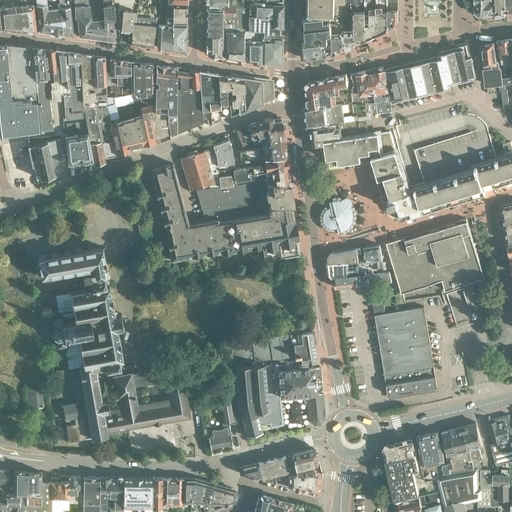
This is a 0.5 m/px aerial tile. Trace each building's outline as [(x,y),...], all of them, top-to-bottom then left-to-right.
[(0,0),(0,21),(1,26),(1,27),(13,28),(9,0),(0,0)] [(9,0),(13,28),(24,29),(20,0),(9,0)] [(36,31),(33,5),(32,0),(20,0),(24,29),(36,31)] [(39,31),(49,32),(45,0),(32,0),(33,5),(36,5),(39,31)] [(45,0),(49,32),(62,33),(59,7),(58,0),(45,0)] [(59,7),(62,33),(73,34),(75,35),(70,0),(58,0),(59,7)] [(91,21),(89,0),(73,0),(74,7),(75,14),(77,16),(78,36),(92,38),(90,21),(91,21)] [(102,39),(102,29),(104,28),(103,19),(104,19),(102,5),(101,0),(89,0),(91,21),(90,21),(92,38),(102,39)] [(113,2),(112,0),(101,0),(102,5),(104,19),(103,19),(104,28),(102,29),(102,39),(116,41),(113,2)] [(112,0),(113,2),(123,2),(122,8),(117,8),(118,42),(130,43),(131,43),(132,18),(135,18),(135,10),(136,10),(136,0),(112,0)] [(136,0),(136,10),(135,10),(135,18),(132,18),(131,43),(141,44),(141,45),(152,46),(153,34),(154,35),(157,6),(147,6),(147,0),(136,0)] [(172,49),(172,25),(172,5),(172,3),(168,3),(168,0),(159,0),(159,4),(158,24),(157,47),(172,49)] [(307,0),(308,15),(307,19),(331,16),(343,14),(351,13),(350,12),(349,12),(347,12),(346,0),(307,0)] [(365,39),(364,0),(347,0),(349,12),(350,12),(355,12),(355,18),(355,44),(365,39)] [(364,0),(365,39),(376,34),(376,3),(376,1),(376,0),(364,0)] [(376,34),(388,29),(388,1),(387,0),(376,0),(376,1),(376,3),(376,34)] [(397,22),(397,0),(387,0),(388,1),(388,29),(394,26),(397,22)] [(474,0),(475,12),(479,15),(496,13),(495,1),(495,0),(474,0)] [(495,0),(495,1),(496,13),(505,11),(505,0),(495,0)] [(274,5),(274,3),(268,2),(268,5),(249,4),(248,24),(249,24),(248,29),(263,30),(281,31),(281,27),(282,27),(282,5),(274,5)] [(186,25),(187,5),(187,3),(172,3),(172,5),(172,25),(186,25)] [(223,15),(223,7),(221,7),(221,9),(206,9),(206,21),(222,21),(223,15)] [(235,15),(235,7),(223,7),(223,15),(235,15)] [(245,24),(245,8),(235,7),(235,15),(235,20),(238,20),(238,27),(235,27),(235,31),(234,31),(233,58),(243,60),(244,32),(245,32),(245,30),(245,24)] [(343,49),(355,44),(355,18),(355,12),(350,12),(351,13),(343,14),(343,23),(343,49)] [(331,22),(331,26),(331,30),(332,43),(332,54),(343,49),(343,23),(343,14),(331,16),(331,22)] [(235,20),(235,15),(223,15),(222,21),(226,23),(225,57),(233,58),(234,31),(235,31),(235,27),(238,27),(238,20),(235,20)] [(303,30),(320,27),(331,26),(331,22),(331,16),(307,19),(303,19),(303,30)] [(222,21),(206,21),(206,33),(219,33),(219,29),(222,29),(222,21)] [(186,25),(172,25),(172,49),(184,51),(186,49),(186,25)] [(331,26),(320,27),(303,30),(304,45),(327,42),(327,31),(331,30),(331,26)] [(219,33),(206,33),(205,51),(208,54),(222,57),(222,29),(219,29),(219,33)] [(245,30),(245,32),(245,40),(245,60),(263,63),(263,30),(248,29),(248,30),(245,30)] [(281,37),(281,31),(263,30),(263,63),(278,63),(282,59),(282,37),(281,37)] [(511,73),(511,66),(505,39),(497,40),(500,58),(501,64),(502,64),(503,70),(505,77),(511,76),(511,73)] [(511,76),(505,77),(503,70),(500,70),(499,60),(496,60),(494,41),(482,44),(486,84),(495,83),(496,85),(498,84),(499,85),(505,84),(511,82),(511,76)] [(6,43),(0,43),(0,125),(14,124),(11,98),(6,43)] [(33,55),(32,46),(24,45),(24,44),(15,44),(7,43),(6,43),(11,98),(14,124),(0,125),(0,136),(41,131),(37,91),(34,55),(33,55)] [(332,54),(332,43),(302,47),(302,57),(304,59),(329,55),(332,54)] [(50,86),(46,47),(32,46),(33,55),(34,55),(37,91),(41,131),(53,129),(48,86),(50,86)] [(443,84),(476,76),(472,56),(469,57),(467,46),(440,53),(440,55),(390,67),(390,70),(386,72),(390,101),(394,100),(393,100),(443,88),(443,84)] [(55,49),(46,47),(50,86),(52,100),(61,99),(55,49)] [(67,51),(55,49),(61,99),(62,113),(72,112),(71,105),(67,51)] [(83,111),(80,52),(67,51),(71,105),(72,112),(83,111)] [(99,131),(95,110),(94,100),(94,91),(88,91),(88,88),(94,88),(92,54),(80,52),(83,111),(85,111),(93,161),(94,166),(106,162),(105,158),(99,131)] [(95,110),(106,110),(106,92),(105,56),(92,54),(94,88),(94,91),(94,100),(95,110)] [(139,61),(130,60),(110,57),(110,90),(114,90),(114,96),(125,93),(131,93),(135,107),(140,106),(156,103),(156,77),(153,77),(153,63),(139,61)] [(156,77),(156,103),(155,136),(159,136),(159,135),(162,135),(162,134),(165,134),(165,133),(168,133),(168,134),(169,134),(169,135),(171,135),(168,119),(168,65),(156,63),(156,77)] [(176,67),(168,65),(168,119),(171,135),(176,133),(176,67)] [(381,93),(387,92),(384,66),(370,68),(374,92),(375,101),(376,109),(377,113),(390,112),(390,108),(378,109),(379,102),(382,101),(381,93)] [(176,133),(189,128),(203,122),(199,71),(176,67),(176,133)] [(354,102),(363,102),(363,101),(363,100),(373,99),(374,103),(375,109),(376,109),(375,101),(374,92),(370,68),(351,72),(354,86),(353,86),(354,93),(352,93),(354,102)] [(207,72),(199,71),(203,122),(203,127),(208,125),(207,113),(204,113),(204,106),(209,106),(207,72)] [(218,74),(207,72),(209,106),(204,106),(204,113),(207,113),(208,125),(221,120),(221,115),(218,74)] [(342,103),(354,102),(352,93),(351,87),(344,88),(344,86),(348,86),(346,73),(309,81),(307,83),(305,85),(309,107),(342,103)] [(230,76),(218,74),(221,115),(230,112),(229,102),(229,96),(231,93),(231,88),(230,88),(231,88),(231,76),(230,76)] [(243,78),(231,76),(231,88),(230,88),(231,88),(231,93),(229,96),(229,102),(230,112),(230,115),(239,112),(238,97),(241,97),(241,89),(244,89),(243,78)] [(266,81),(243,78),(244,89),(241,89),(241,97),(238,97),(239,112),(267,100),(266,81)] [(505,90),(505,87),(505,84),(499,85),(499,91),(501,90),(503,110),(509,109),(507,89),(505,90)] [(363,103),(363,102),(354,102),(342,103),(309,107),(305,108),(308,127),(328,124),(328,122),(340,121),(358,119),(359,122),(371,120),(369,102),(363,103)] [(155,136),(156,103),(140,106),(142,115),(136,116),(142,144),(154,142),(155,142),(155,136)] [(105,158),(116,155),(116,153),(113,140),(114,140),(110,125),(106,110),(95,110),(99,131),(105,158)] [(85,111),(83,111),(72,112),(62,113),(63,128),(64,128),(65,137),(66,149),(68,165),(81,162),(81,163),(93,161),(85,111)] [(116,153),(129,150),(129,149),(142,146),(142,144),(136,116),(135,117),(135,118),(122,121),(123,122),(110,125),(114,140),(113,140),(116,153)] [(244,127),(247,133),(250,132),(252,137),(255,137),(261,134),(283,131),(281,116),(262,119),(262,120),(255,121),(247,124),(247,126),(244,127)] [(357,126),(357,121),(341,123),(336,125),(311,129),(313,143),(325,141),(324,135),(367,129),(366,121),(359,123),(359,126),(357,126)] [(325,141),(313,143),(313,145),(321,144),(322,149),(325,148),(328,165),(372,158),(373,161),(382,193),(388,212),(400,219),(485,193),(484,190),(511,181),(511,150),(506,152),(495,155),(471,162),(472,164),(424,179),(411,184),(399,145),(396,146),(391,129),(381,130),(381,127),(367,129),(324,135),(325,141)] [(239,128),(232,131),(236,142),(244,138),(239,128)] [(255,137),(252,137),(252,138),(253,143),(262,141),(263,146),(284,143),(283,131),(261,134),(255,137)] [(30,155),(31,164),(32,166),(34,165),(36,177),(40,176),(41,178),(54,175),(49,153),(66,149),(65,137),(47,141),(47,140),(27,144),(29,155),(30,155)] [(236,142),(238,146),(246,143),(244,138),(236,142)] [(205,150),(180,158),(189,189),(212,183),(212,185),(217,184),(216,172),(218,172),(218,170),(230,168),(230,167),(234,166),(232,148),(228,139),(212,145),(214,149),(205,151),(205,150)] [(505,149),(511,146),(511,144),(511,141),(503,143),(505,149)] [(255,160),(259,159),(264,158),(286,155),(284,143),(263,146),(238,150),(240,162),(255,160)] [(234,181),(269,175),(269,171),(270,171),(269,170),(270,170),(288,167),(286,155),(264,158),(259,159),(260,165),(233,169),(234,181)] [(187,220),(172,163),(170,164),(170,163),(150,168),(155,184),(154,184),(164,226),(166,225),(167,230),(166,231),(171,259),(216,252),(216,254),(261,246),(264,261),(298,255),(296,240),(298,240),(294,221),(293,221),(290,206),(262,210),(262,213),(218,222),(218,219),(188,224),(187,220)] [(290,184),(290,179),(288,167),(270,170),(269,170),(270,171),(269,171),(269,175),(234,181),(232,181),(231,174),(230,168),(218,170),(218,172),(218,176),(220,186),(258,182),(262,182),(263,182),(271,183),(290,184)] [(258,182),(220,186),(196,189),(204,218),(262,210),(290,206),(294,205),(290,184),(271,183),(263,182),(262,182),(258,182)] [(324,217),(324,220),(325,223),(327,225),(329,226),(332,227),(334,228),(337,227),(339,232),(342,231),(346,229),(349,226),(351,223),(353,219),(353,215),(352,211),(351,208),(348,204),(351,201),(347,198),(345,202),(341,200),(337,200),(333,201),(333,200),(330,202),(331,207),(329,208),(327,210),(325,212),(324,215),(324,217)] [(511,241),(511,204),(504,207),(502,209),(508,242),(511,241)] [(443,279),(443,280),(445,286),(446,289),(466,282),(467,284),(473,282),(472,281),(485,276),(467,218),(387,242),(395,271),(401,292),(443,279)] [(154,247),(148,222),(138,224),(143,250),(154,247)] [(380,245),(372,246),(374,259),(383,259),(380,245)] [(374,259),(372,246),(363,247),(365,260),(374,259)] [(91,437),(107,434),(107,430),(110,430),(127,427),(154,423),(154,424),(158,424),(161,423),(161,421),(189,416),(186,400),(182,377),(181,377),(179,371),(168,373),(167,367),(113,376),(117,397),(120,397),(122,404),(117,405),(118,408),(109,409),(107,399),(101,400),(95,364),(105,362),(106,369),(109,368),(109,373),(114,372),(113,368),(120,367),(119,359),(122,359),(116,327),(121,327),(123,328),(124,327),(122,325),(120,316),(122,314),(121,313),(119,315),(114,316),(102,247),(81,251),(81,248),(63,251),(64,254),(57,255),(57,252),(39,255),(40,258),(38,258),(41,276),(90,267),(91,271),(81,273),(82,280),(90,279),(90,281),(91,281),(92,287),(69,291),(70,292),(55,295),(58,312),(67,317),(74,316),(75,320),(63,323),(63,320),(62,321),(61,319),(62,317),(61,316),(60,318),(55,319),(53,318),(52,319),(54,320),(55,325),(54,326),(55,327),(53,330),(51,330),(51,331),(53,331),(53,334),(52,335),(52,336),(54,335),(56,336),(56,338),(57,339),(58,344),(57,346),(58,347),(59,345),(65,344),(66,345),(67,344),(65,342),(65,341),(66,340),(66,338),(78,336),(79,342),(72,343),(65,351),(68,368),(50,371),(52,381),(69,378),(69,379),(68,379),(69,387),(74,386),(77,402),(62,404),(69,441),(91,437)] [(328,262),(347,261),(359,260),(358,254),(361,253),(360,248),(329,253),(328,256),(328,262)] [(278,267),(277,259),(266,261),(267,268),(278,267)] [(359,260),(347,261),(328,262),(330,274),(333,276),(336,276),(368,274),(374,273),(373,268),(383,266),(382,260),(383,259),(374,259),(365,260),(359,260)] [(368,274),(369,284),(392,281),(390,272),(374,273),(368,274)] [(335,288),(369,284),(368,274),(336,276),(336,278),(334,279),(335,288)] [(445,286),(443,280),(431,284),(432,290),(445,286)] [(383,298),(372,300),(374,312),(385,311),(383,298)] [(387,393),(437,386),(424,306),(375,314),(387,393)] [(316,360),(312,329),(300,331),(269,336),(269,337),(251,340),(252,346),(235,348),(237,363),(255,361),(300,355),(300,361),(316,360)] [(232,352),(231,347),(228,348),(227,340),(222,341),(224,353),(232,352)] [(284,363),(233,369),(237,401),(242,419),(243,421),(258,417),(260,425),(270,423),(271,427),(283,424),(281,397),(285,396),(285,395),(290,394),(290,396),(293,398),(297,398),(299,396),(299,394),(301,393),(302,398),(308,397),(310,419),(315,424),(320,423),(324,418),(320,366),(314,367),(314,363),(303,364),(303,365),(293,366),(293,358),(284,359),(284,363)] [(26,391),(29,409),(43,407),(41,388),(26,391)] [(221,447),(232,445),(228,424),(236,423),(232,398),(219,400),(219,401),(220,407),(223,424),(217,425),(221,447)] [(220,407),(219,401),(199,404),(200,410),(220,407)] [(511,460),(511,425),(509,414),(488,420),(494,443),(490,444),(495,465),(511,460)] [(262,433),(260,425),(258,417),(243,421),(247,437),(262,433)] [(491,488),(491,483),(490,470),(482,470),(479,460),(482,459),(482,456),(479,447),(482,446),(476,422),(464,425),(475,468),(478,468),(479,488),(491,488)] [(221,447),(217,425),(209,427),(209,424),(206,424),(207,427),(204,428),(206,444),(210,443),(211,449),(221,447)] [(464,425),(450,429),(451,433),(443,435),(446,448),(451,447),(452,450),(446,452),(449,465),(451,472),(475,468),(464,425)] [(438,431),(417,436),(422,455),(424,454),(425,456),(419,457),(421,466),(421,467),(425,481),(435,479),(436,479),(435,475),(439,474),(451,472),(449,465),(446,466),(443,452),(440,452),(440,451),(442,450),(438,431)] [(414,455),(413,449),(416,448),(413,437),(387,442),(384,448),(385,460),(393,498),(418,492),(417,486),(425,484),(427,493),(438,491),(435,479),(425,481),(421,467),(419,467),(416,457),(416,454),(414,455)] [(309,460),(318,458),(316,451),(317,450),(314,448),(291,454),(294,467),(310,463),(309,460)] [(275,475),(289,471),(285,456),(258,462),(261,475),(262,478),(274,481),(275,475)] [(318,460),(318,458),(309,460),(310,463),(294,467),(296,473),(320,472),(321,472),(321,469),(318,460)] [(258,462),(257,462),(240,466),(240,473),(253,477),(261,475),(258,462)] [(436,479),(439,491),(442,502),(443,503),(445,511),(467,511),(465,504),(478,501),(478,506),(492,506),(491,488),(479,488),(478,468),(475,468),(451,472),(439,474),(435,475),(436,479)] [(26,504),(26,470),(14,469),(14,493),(19,494),(19,504),(26,504)] [(494,474),(494,483),(509,483),(508,469),(502,469),(502,473),(494,474)] [(40,471),(26,470),(26,504),(41,504),(41,496),(40,496),(40,491),(40,471)] [(26,504),(19,504),(17,504),(17,511),(51,511),(51,498),(51,482),(41,482),(41,471),(40,471),(40,491),(40,496),(41,496),(41,504),(26,504)] [(309,483),(320,484),(320,472),(296,473),(292,473),(289,471),(275,475),(274,481),(277,482),(277,479),(286,480),(307,481),(309,483)] [(58,478),(51,478),(51,482),(51,498),(68,498),(69,476),(69,475),(66,475),(62,475),(60,475),(60,478),(58,478)] [(83,500),(83,476),(80,476),(69,475),(69,476),(68,498),(68,500),(83,500)] [(83,500),(82,511),(98,511),(99,508),(99,476),(83,476),(83,500)] [(109,476),(99,476),(99,508),(106,508),(106,495),(109,495),(109,476)] [(123,476),(109,476),(109,495),(114,495),(114,508),(123,508),(123,476)] [(152,511),(152,506),(152,476),(123,476),(123,508),(123,511),(152,511)] [(156,507),(161,507),(162,477),(152,476),(152,506),(156,507)] [(171,511),(172,477),(162,477),(161,511),(171,511)] [(182,477),(172,477),(172,504),(178,504),(178,498),(182,499),(182,477)] [(193,488),(193,477),(182,477),(182,499),(182,504),(181,511),(190,511),(190,501),(191,488),(193,488)] [(190,511),(196,511),(195,509),(195,501),(200,502),(200,493),(202,493),(202,489),(203,489),(205,480),(193,477),(193,488),(191,488),(190,501),(190,507),(190,511)] [(320,491),(320,484),(309,483),(307,481),(286,480),(277,479),(277,482),(288,485),(316,493),(320,491)] [(215,483),(205,480),(203,489),(202,489),(202,493),(200,493),(200,502),(204,502),(204,509),(204,511),(208,511),(209,494),(211,494),(211,491),(213,491),(215,483)] [(209,494),(208,511),(209,511),(214,510),(213,507),(213,502),(219,502),(220,493),(223,494),(225,486),(215,483),(213,491),(211,491),(211,494),(209,494)] [(494,483),(491,483),(491,488),(492,506),(498,505),(499,505),(499,500),(510,499),(509,483),(494,483)] [(234,488),(225,486),(223,494),(220,493),(219,502),(223,503),(223,506),(235,500),(237,493),(234,488)] [(422,507),(424,506),(439,503),(442,502),(439,491),(419,495),(394,501),(396,511),(397,511),(422,506),(422,507)] [(14,493),(7,493),(6,493),(6,503),(0,503),(0,511),(17,511),(17,504),(19,504),(19,494),(14,493)] [(266,511),(271,496),(261,493),(258,495),(253,511),(266,511)] [(289,501),(271,496),(266,511),(295,511),(296,509),(295,507),(291,506),(291,504),(289,501)] [(441,511),(439,503),(424,506),(424,507),(425,511),(441,511)]
